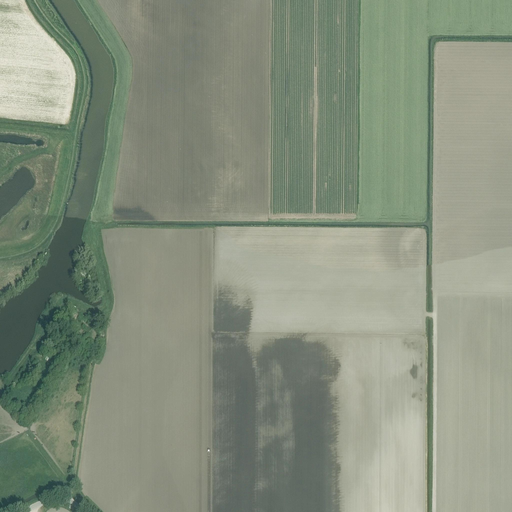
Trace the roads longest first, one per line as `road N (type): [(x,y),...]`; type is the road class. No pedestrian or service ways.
road 1 (track): [(434,511),(434,294)]
road 2 (track): [(92,357),(69,500)]
